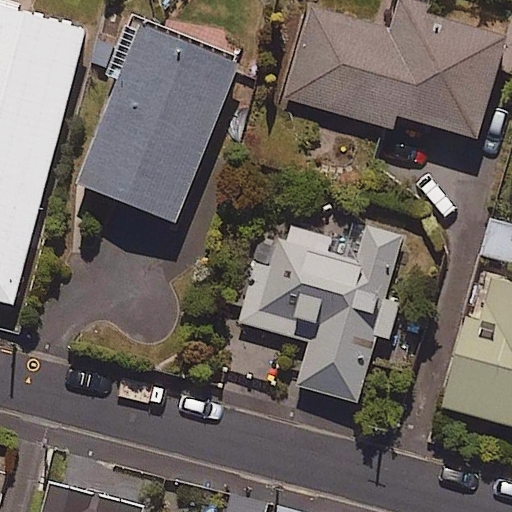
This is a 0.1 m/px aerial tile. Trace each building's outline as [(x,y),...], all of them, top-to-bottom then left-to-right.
[(423,3),(412,0),(381,0),(376,26),(307,9),(284,101),(393,128),(396,114),(477,134),(503,31),(421,11),(423,3)] [(0,3),(0,303),(14,307),(87,26),(0,3)] [(72,182),(172,221),(234,62),(126,19),(105,74),(113,77),(72,182)] [(280,225),(268,265),(255,261),(238,321),(308,341),(296,384),(355,401),(374,336),(387,340),(393,319),(376,314),(400,230),(354,216),(342,258),(327,253),(331,240),(280,225)] [(511,225),(489,219),(479,253),(511,262),(511,225)] [(511,278),(492,272),(477,320),(463,316),(437,403),(511,425),(511,278)] [(142,511),(144,509),(40,482),(32,511),(142,511)] [(226,511),(262,511),(264,507),(230,498),(226,511)]
